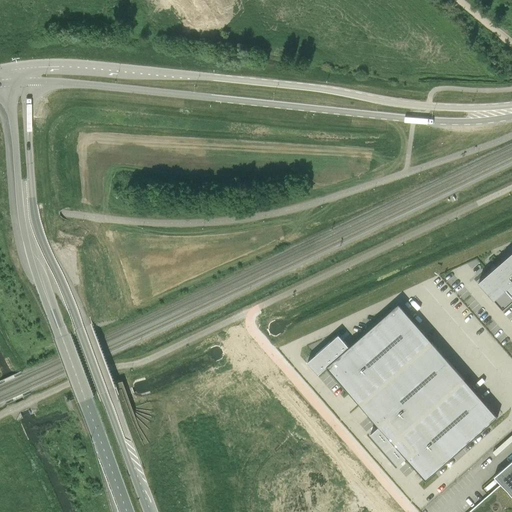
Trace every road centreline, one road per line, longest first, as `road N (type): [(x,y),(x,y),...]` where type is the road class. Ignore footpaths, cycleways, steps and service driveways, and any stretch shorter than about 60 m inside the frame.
road 1 (secondary): [(505,114),(88,65),(19,65)]
road 2 (secondary): [(28,80),(413,119),(505,114)]
road 3 (tertiary): [(149,511),(82,327),(36,229),(28,80)]
road 4 (tertiary): [(9,82),(27,242),(126,511)]
